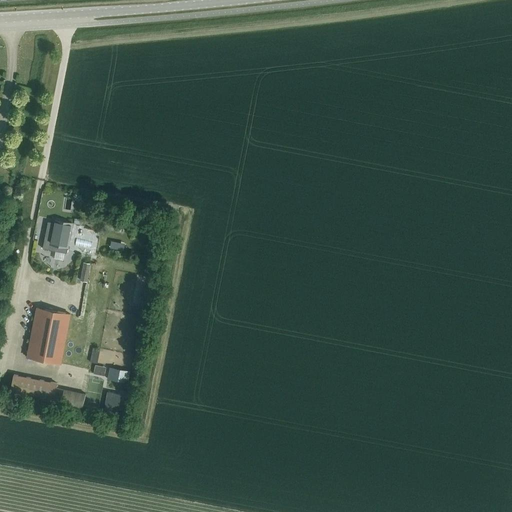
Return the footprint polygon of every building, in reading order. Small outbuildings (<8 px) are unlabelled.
[(68,247),(72,223),(54,220),(50,244),(68,247)] [(90,263),(84,262),(80,280),(86,281),(90,263)] [(61,363),(70,314),(37,307),(27,356),(61,363)] [(130,371),(110,367),(108,379),(127,383),(130,371)] [(53,401),(57,383),(14,374),(10,393),(53,401)] [(107,392),(104,412),(115,414),(119,394),(107,392)]
